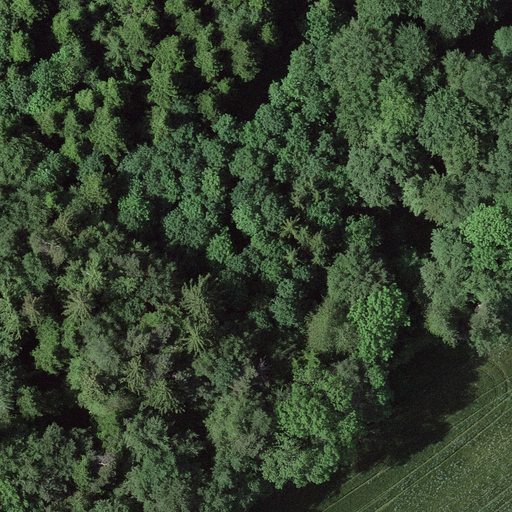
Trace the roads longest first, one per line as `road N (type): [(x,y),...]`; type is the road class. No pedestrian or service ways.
road 1 (track): [(511,336),(232,511)]
road 2 (track): [(181,367),(391,410)]
